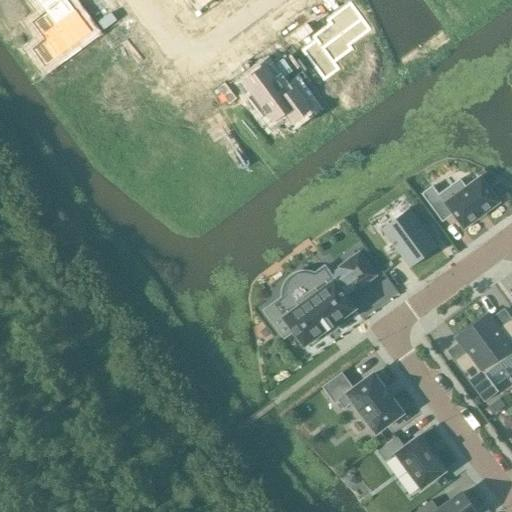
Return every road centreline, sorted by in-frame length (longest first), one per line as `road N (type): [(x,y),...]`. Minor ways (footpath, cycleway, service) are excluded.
road 1 (residential): [(511,504),(383,331),(511,236)]
road 2 (residential): [(270,0),(186,62),(140,0)]
